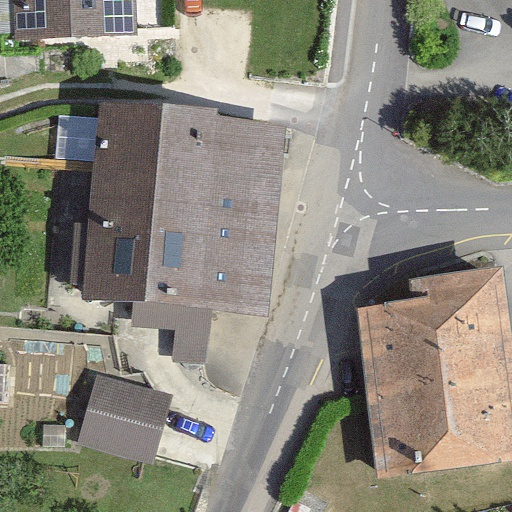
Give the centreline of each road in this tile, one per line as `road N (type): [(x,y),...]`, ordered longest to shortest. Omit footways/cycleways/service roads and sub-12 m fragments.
road 1 (tertiary): [(231,511),(341,217)]
road 2 (tertiary): [(341,217),(368,0)]
road 3 (unclassified): [(341,217),(511,203)]
